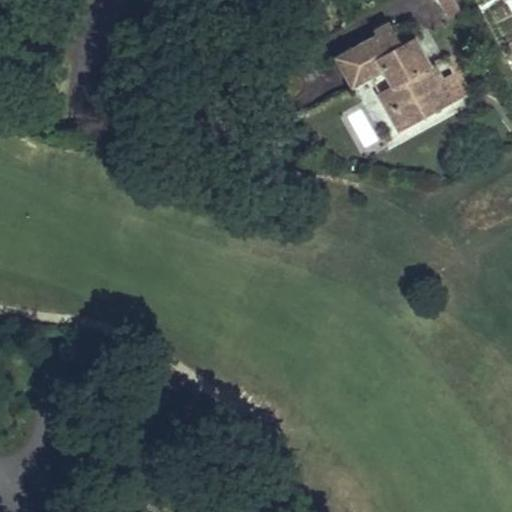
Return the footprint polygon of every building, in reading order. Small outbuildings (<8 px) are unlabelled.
[(431,0),(436,8),(447,2),(446,0),(431,0)] [(368,46),(380,39),(371,23),(359,30),(368,46)] [(385,99),(370,107),(383,128),(434,101),(412,62),(395,32),(380,39),(368,46),(359,30),(318,52),(336,82),(367,67),(375,83),(385,99)] [(430,53),(412,62),(434,101),(451,92),(430,53)] [(360,90),(370,107),(385,99),(375,83),(360,90)]
